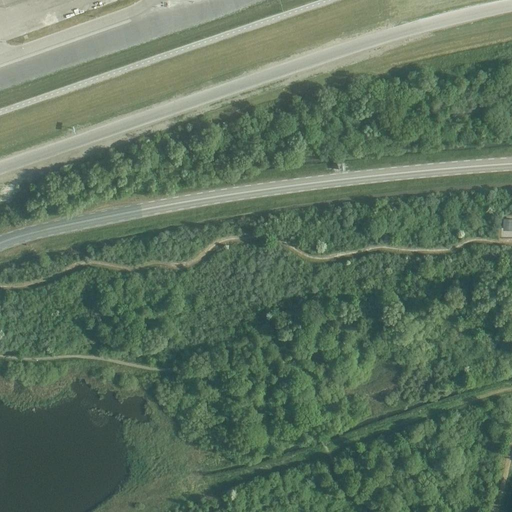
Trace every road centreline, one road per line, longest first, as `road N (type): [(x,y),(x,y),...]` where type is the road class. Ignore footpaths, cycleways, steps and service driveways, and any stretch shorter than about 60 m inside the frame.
road 1 (unclassified): [(0,166),(361,42),(511,2)]
road 2 (primary): [(511,164),(394,170),(153,205),(0,243)]
road 3 (unclassified): [(0,58),(150,0)]
